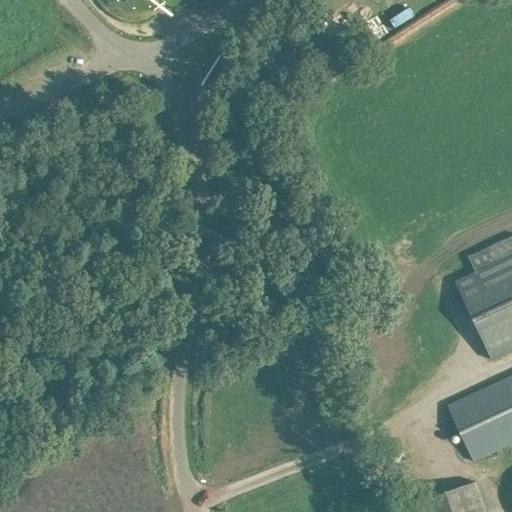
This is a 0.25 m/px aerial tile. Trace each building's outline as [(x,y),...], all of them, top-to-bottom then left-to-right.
[(145,0),(154,11),(159,7),(164,3),(161,0),(145,0)] [(321,64),(314,51),(307,55),(314,68),(321,64)] [(421,250),(455,234),(446,215),(412,231),(421,250)] [(477,272),(455,281),(492,360),(511,350),(511,236),(470,256),(477,272)] [(412,289),(427,325),(462,310),(447,275),(412,289)] [(511,379),(451,408),(468,443),(477,463),(511,446),(511,379)] [(419,511),(488,511),(478,482),(416,504),(419,511)]
